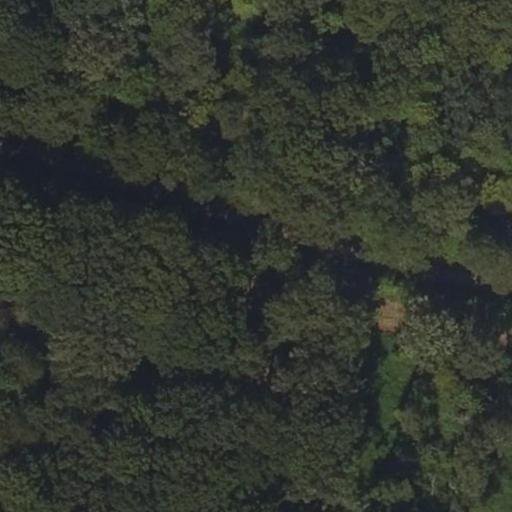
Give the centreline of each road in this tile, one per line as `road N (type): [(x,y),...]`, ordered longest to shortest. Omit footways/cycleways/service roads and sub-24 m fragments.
road 1 (unclassified): [(0,141),(322,242),(511,291)]
road 2 (track): [(246,218),(226,511)]
